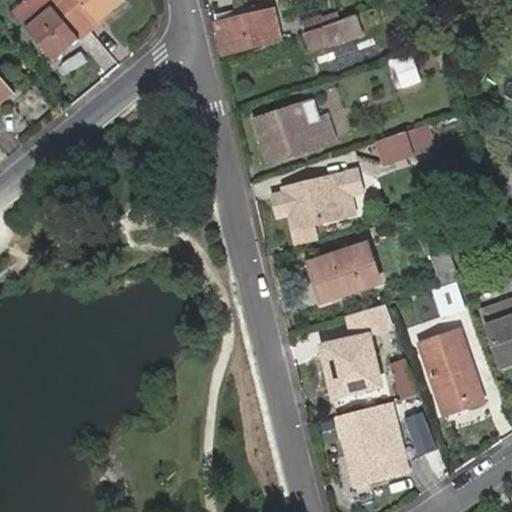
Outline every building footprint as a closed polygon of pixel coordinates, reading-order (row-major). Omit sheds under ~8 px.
[(75,33),(87,24),(66,0),(32,0),(15,14),(52,60),(67,48),(65,45),(76,35),(75,33)] [(124,0),(66,0),(87,24),(90,29),(100,20),(98,17),(109,8),(111,11),(124,0)] [(92,31),(128,1),(127,0),(124,0),(111,11),(109,8),(98,17),(100,20),(90,29),(92,31)] [(217,13),(220,24),(258,14),(256,3),(217,13)] [(258,14),(220,24),(226,53),(264,43),(265,48),(282,42),(274,10),(258,14)] [(301,23),(306,34),(326,26),(322,15),(301,23)] [(52,60),(54,62),(92,31),(90,29),(87,24),(75,33),(76,35),(65,45),(67,48),(52,60)] [(395,61),(402,83),(441,69),(436,51),(415,58),(413,55),(395,61)] [(0,102),(0,103),(15,91),(0,72),(0,102)] [(0,102),(0,107),(17,93),(15,91),(0,103),(0,102)] [(270,160),(336,139),(331,120),(323,122),(316,101),(258,119),(270,160)] [(401,131),(377,140),(387,167),(410,159),(401,131)] [(355,214),(346,174),(292,186),(298,210),(289,212),(293,229),(355,214)] [(298,210),(292,186),(284,188),(289,212),(298,210)] [(465,199),(470,213),(482,209),(483,211),(507,203),(502,187),(465,199)] [(458,268),(438,213),(418,220),(423,236),(428,234),(441,275),(458,268)] [(313,260),(325,299),(381,280),(369,241),(313,260)] [(460,285),(437,292),(444,315),(466,307),(460,285)] [(444,315),(437,292),(417,299),(424,321),(444,315)] [(511,316),(489,325),(501,361),(511,357),(511,316)] [(422,342),(445,413),(484,400),(460,329),(422,342)] [(327,349),(340,397),(383,383),(370,336),(327,349)] [(390,353),(401,387),(415,382),(403,348),(390,353)] [(511,357),(501,361),(503,365),(511,361),(511,357)] [(373,399),(332,414),(339,435),(342,434),(354,476),(365,472),(369,484),(408,472),(404,456),(387,461),(376,424),(380,423),(373,399)] [(365,472),(354,476),(357,487),(369,484),(365,472)]
